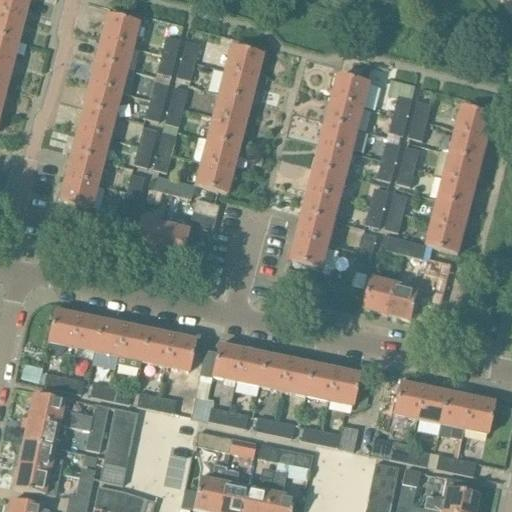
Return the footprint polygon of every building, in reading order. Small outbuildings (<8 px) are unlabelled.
[(0,0),(0,16),(23,22),(28,0),(0,0)] [(0,16),(0,40),(17,45),(23,22),(0,16)] [(106,19),(100,42),(131,50),(137,27),(106,19)] [(0,40),(0,65),(11,68),(17,45),(0,40)] [(166,41),(161,58),(174,61),(179,44),(166,41)] [(126,73),(131,50),(100,42),(94,65),(126,73)] [(181,63),(194,66),(199,49),(185,46),(181,63)] [(230,51),(224,74),(255,82),(261,59),(230,51)] [(169,81),(174,61),(161,58),(156,77),(169,81)] [(189,86),(194,66),(181,63),(175,82),(189,86)] [(0,89),(5,91),(11,68),(0,65),(0,89)] [(88,88),(120,96),(126,73),(94,65),(88,88)] [(255,82),(224,74),(218,97),(249,105),(255,82)] [(339,78),(333,101),(364,109),(375,112),(381,91),(370,86),(339,78)] [(391,83),(387,98),(398,101),(394,117),(407,121),(411,104),(415,90),(391,83)] [(154,87),(149,104),(163,107),(167,90),(154,87)] [(114,119),(120,96),(88,88),(82,111),(114,119)] [(169,109),(182,112),(187,95),(173,92),(169,109)] [(249,105),(218,97),(212,120),(243,128),(249,105)] [(358,132),(364,109),(333,101),(327,125),(358,132)] [(163,107),(149,104),(144,124),(158,127),(163,107)] [(414,121),(427,125),(432,109),(418,106),(414,121)] [(177,132),(182,112),(169,109),(164,129),(177,132)] [(463,109),(457,133),(488,141),(494,117),(463,109)] [(108,142),(114,119),(82,111),(76,134),(108,142)] [(407,121),(394,117),(389,137),(402,141),(407,121)] [(206,143),(237,151),(243,128),(212,120),(206,143)] [(422,146),(427,125),(414,121),(408,142),(422,146)] [(352,156),(358,132),(327,125),(321,148),(352,156)] [(137,150),(151,153),(155,136),(141,133),(137,150)] [(482,164),(488,141),(457,133),(451,156),(482,164)] [(102,165),(108,142),(76,134),(70,157),(102,165)] [(157,155),(171,158),(176,142),(161,138),(157,155)] [(231,174),(237,151),(206,143),(200,166),(231,174)] [(382,163),(395,167),(400,150),(386,146),(382,163)] [(346,179),(352,156),(321,148),(315,171),(346,179)] [(151,153),(137,150),(132,169),(146,173),(151,153)] [(401,168),(415,171),(419,155),(406,151),(401,168)] [(440,153),(434,176),(445,179),(476,187),(482,164),(451,156),(440,153)] [(171,158),(157,155),(152,175),(166,178),(171,158)] [(96,188),(102,165),(70,157),(65,180),(96,188)] [(390,187),(395,167),(382,163),(376,183),(390,187)] [(225,197),(231,174),(200,166),(194,189),(225,197)] [(415,171),(401,168),(396,188),(409,192),(415,171)] [(340,202),(346,179),(315,171),(309,194),(340,202)] [(126,196),(140,199),(144,182),(130,179),(126,196)] [(470,210),(476,187),(445,179),(439,202),(470,210)] [(96,188),(65,180),(59,203),(90,211),(96,188)] [(170,199),(174,185),(156,181),(153,195),(170,199)] [(174,185),(170,199),(190,204),(193,190),(174,185)] [(370,209),(383,213),(388,196),(374,192),(370,209)] [(334,225),(340,202),(309,194),(303,217),(334,225)] [(132,231),(140,199),(126,196),(121,215),(115,213),(111,225),(132,231)] [(394,198),(390,214),(404,218),(408,201),(394,198)] [(464,233),(470,210),(439,202),(433,225),(464,233)] [(192,215),(216,222),(219,210),(195,204),(192,215)] [(378,233),(383,213),(370,209),(365,229),(378,233)] [(398,238),(404,218),(390,214),(384,234),(398,238)] [(213,233),(216,222),(192,215),(189,226),(213,233)] [(297,240),(328,248),(334,225),(303,217),(297,240)] [(132,252),(155,258),(163,227),(140,221),(132,252)] [(458,257),(464,233),(433,225),(427,249),(458,257)] [(186,237),(210,244),(213,233),(189,226),(187,233),(186,237)] [(163,227),(155,258),(179,264),(179,262),(183,248),(186,237),(187,233),(163,227)] [(207,254),(210,244),(186,237),(183,248),(207,254)] [(357,256),(372,259),(376,242),(362,238),(357,256)] [(328,248),(297,240),(291,264),(322,271),(328,248)] [(404,259),(407,245),(389,241),(384,240),(380,253),(404,259)] [(407,245),(404,259),(422,264),(426,250),(407,245)] [(207,254),(183,248),(179,262),(203,268),(207,254)] [(372,259),(357,256),(352,276),(367,279),(372,259)] [(427,263),(424,277),(447,283),(451,269),(427,263)] [(447,283),(424,277),(420,291),(444,297),(447,283)] [(389,318),(397,286),(373,280),(365,312),(389,318)] [(412,324),(413,322),(417,306),(420,292),(397,286),(389,318),(412,324)] [(444,297),(420,291),(420,292),(417,306),(440,312),(444,297)] [(440,312),(417,306),(413,322),(436,328),(440,312)] [(72,350),(78,319),(54,314),(48,345),(72,350)] [(78,319),(72,350),(95,355),(101,324),(78,319)] [(101,324),(95,355),(118,360),(125,329),(101,324)] [(125,329),(118,360),(116,368),(140,373),(141,365),(148,333),(125,329)] [(165,370),(171,338),(148,333),(141,365),(164,370),(165,370)] [(195,343),(171,338),(165,370),(164,370),(162,378),(174,380),(175,377),(197,382),(199,376),(200,376),(205,355),(193,353),(195,343)] [(216,357),(205,355),(200,376),(212,378),(211,379),(235,384),(242,353),(218,348),(216,357)] [(242,353),(235,384),(259,389),(265,358),(242,353)] [(265,358),(259,389),(282,394),(288,363),(265,358)] [(282,394),(305,399),(312,367),(288,363),(282,394)] [(335,372),(312,367),(305,399),(328,404),(335,372)] [(359,377),(335,372),(328,404),(352,409),(359,377)] [(46,378),(43,391),(62,395),(65,382),(46,378)] [(65,382),(62,395),(80,399),(82,386),(65,382)] [(417,422),(424,391),(400,386),(394,417),(417,422)] [(92,388),(89,401),(109,405),(111,392),(92,388)] [(447,396),(424,391),(417,422),(440,427),(447,396)] [(111,392),(109,405),(127,409),(129,395),(111,392)] [(59,427),(59,428),(89,434),(89,433),(103,436),(108,412),(94,409),(92,421),(62,414),(64,403),(33,396),(28,420),(59,427)] [(461,444),(463,432),(464,432),(470,400),(447,396),(440,427),(438,439),(461,444)] [(139,397),(136,411),(155,415),(158,401),(139,397)] [(494,405),(470,400),(464,432),(487,437),(494,405)] [(158,401),(155,415),(173,418),(176,405),(158,401)] [(194,402),(190,422),(226,429),(228,416),(210,412),(212,406),(194,402)] [(114,413),(111,428),(134,433),(137,417),(114,413)] [(228,416),(226,429),(244,433),(247,420),(228,416)] [(28,420),(23,443),(54,450),(59,428),(59,427),(28,420)] [(256,422),(254,435),(272,439),(275,426),(256,422)] [(275,426),(272,439),(290,443),(293,430),(275,426)] [(131,447),(134,433),(111,428),(108,442),(131,447)] [(322,436),(319,449),(337,452),(352,456),(357,433),(341,430),(339,439),(322,436)] [(303,432),(300,445),(319,449),(322,436),(303,432)] [(89,433),(89,434),(84,454),(98,457),(103,436),(89,433)] [(232,444),(198,436),(195,451),(229,458),(232,444)] [(128,461),(131,447),(108,442),(105,456),(128,461)] [(373,442),(369,459),(389,463),(389,464),(408,468),(411,454),(391,450),(392,445),(373,442)] [(54,450),(23,443),(18,467),(60,476),(62,463),(52,461),(54,450)] [(252,463),(255,448),(232,444),(229,458),(252,463)] [(259,449),(257,463),(276,467),(279,453),(259,449)] [(279,453),(276,467),(309,474),(312,460),(279,453)] [(411,454),(408,468),(425,471),(428,458),(411,454)] [(125,475),(128,461),(105,456),(102,470),(125,475)] [(438,460),(435,474),(454,478),(457,464),(438,460)] [(457,464),(454,478),(472,481),(475,467),(457,464)] [(60,476),(18,467),(13,490),(55,499),(60,476)] [(199,481),(193,511),(194,511),(217,511),(226,473),(227,470),(214,467),(211,483),(199,481)] [(375,467),(372,479),(395,484),(398,472),(375,467)] [(122,490),(125,475),(102,470),(98,485),(122,490)] [(79,479),(93,482),(95,474),(81,471),(79,479)] [(217,511),(241,511),(246,490),(235,488),(237,475),(226,473),(217,511)] [(401,489),(398,505),(412,508),(415,492),(416,492),(419,477),(404,473),(401,489)] [(286,476),(274,474),(272,483),(265,511),(290,511),(293,500),(282,498),(286,476)] [(87,511),(93,482),(79,479),(74,500),(69,499),(67,508),(87,511)] [(372,479),(370,490),(393,495),(395,484),(372,479)] [(265,511),(272,483),(260,481),(257,493),(246,490),(241,511),(265,511)] [(476,487),(446,481),(442,499),(431,500),(426,499),(424,511),(428,511),(474,511),(478,498),(474,497),(476,487)] [(98,490),(93,511),(97,511),(115,511),(121,495),(98,490)] [(367,501),(390,506),(393,495),(370,490),(367,501)] [(121,495),(115,511),(128,511),(133,499),(132,499),(121,495)] [(133,499),(128,511),(140,511),(143,502),(133,499)] [(364,511),(389,511),(390,506),(367,501),(364,511)] [(143,502),(140,511),(152,511),(155,506),(143,502)] [(10,503),(8,511),(41,511),(42,509),(10,503)]
